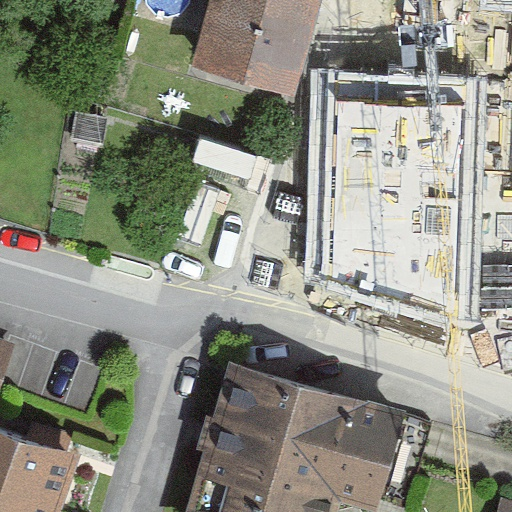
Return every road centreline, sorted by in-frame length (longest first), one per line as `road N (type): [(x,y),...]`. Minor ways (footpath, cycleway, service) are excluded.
road 1 (residential): [(188,316),(511,399)]
road 2 (residential): [(116,511),(188,316)]
road 3 (residential): [(0,263),(188,316)]
